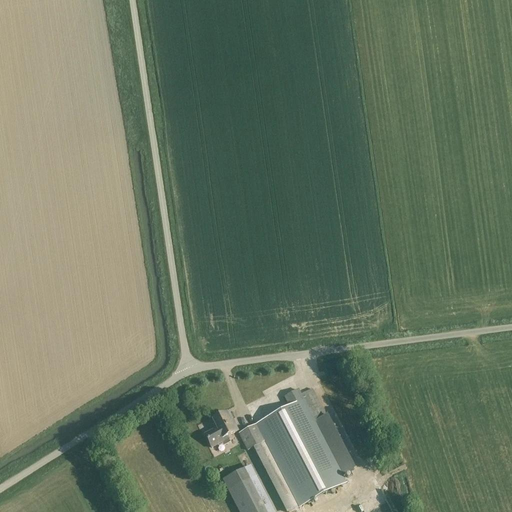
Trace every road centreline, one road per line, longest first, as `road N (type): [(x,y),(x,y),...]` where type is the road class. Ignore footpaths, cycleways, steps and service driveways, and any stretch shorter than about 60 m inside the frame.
road 1 (unclassified): [(185,371),(130,0)]
road 2 (unclassified): [(185,371),(511,325)]
road 3 (unclassified): [(0,486),(185,371)]
